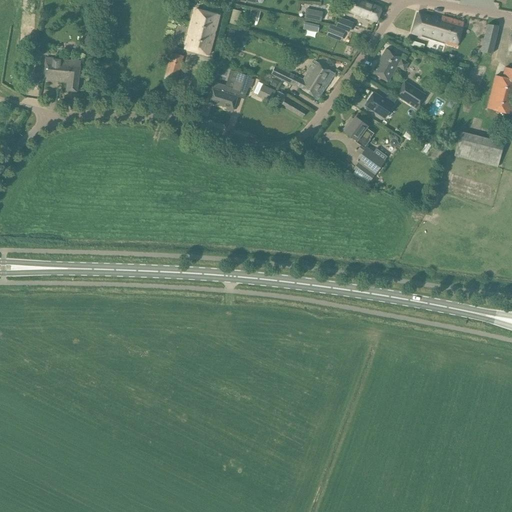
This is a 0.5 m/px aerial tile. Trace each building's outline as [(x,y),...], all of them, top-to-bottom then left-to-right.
[(381,8),(359,0),(352,0),(348,12),(376,23),(381,8)] [(219,15),(196,9),(191,25),(188,35),(187,39),(185,49),(208,55),(219,15)] [(260,11),(251,10),(248,20),(258,22),(260,11)] [(305,13),(304,18),(320,22),(322,14),(306,10),(305,13)] [(417,13),(411,33),(456,46),(463,22),(442,16),(441,20),(417,13)] [(352,25),(339,20),(336,27),(336,28),(349,33),(352,25)] [(318,31),(319,23),(303,22),(302,29),(318,31)] [(498,26),(487,25),(481,52),(493,55),(498,26)] [(228,37),(232,38),(231,40),(237,41),(239,33),(234,31),(233,33),(229,32),(228,37)] [(343,36),(329,31),(326,37),(340,42),(343,36)] [(83,34),(82,44),(92,45),(93,34),(83,34)] [(37,36),(29,35),(27,53),(35,54),(37,36)] [(411,41),(409,46),(422,50),(424,45),(411,41)] [(401,58),(386,49),(372,73),(388,82),(396,67),(404,71),(409,63),(401,59),(401,58)] [(171,53),(164,80),(176,83),(183,56),(171,53)] [(79,62),(45,60),(43,80),(67,82),(66,90),(76,91),(79,62)] [(335,74),(315,61),(304,80),(275,66),(271,75),(299,88),(317,100),(335,74)] [(511,110),(511,69),(504,67),(502,77),(495,75),(487,109),(511,115),(511,110)] [(252,77),(237,73),(232,88),(215,83),(213,90),(212,89),(208,102),(233,109),(237,97),(236,97),(238,91),(246,94),(248,88),(251,89),(254,79),(251,79),(252,77)] [(272,80),(269,86),(275,89),(278,83),(272,80)] [(417,92),(403,84),(400,89),(401,90),(397,97),(417,108),(426,94),(418,90),(417,92)] [(275,91),(262,85),(257,96),(270,102),(275,91)] [(366,103),(364,105),(370,109),(384,119),(385,118),(383,117),(390,108),(391,109),(394,104),(385,97),(383,99),(373,92),(366,103)] [(306,111),(286,98),(281,105),(302,118),(306,111)] [(360,121),(355,118),(353,119),(351,118),(349,121),(350,125),(349,125),(347,124),(343,129),(345,131),(344,132),(356,140),(357,139),(362,144),(367,137),(369,138),(373,133),(366,127),(366,126),(365,125),(366,123),(361,120),(360,121)] [(504,143),(460,131),(454,156),(497,167),(504,143)] [(425,141),(419,149),(426,154),(431,145),(425,141)] [(359,161),(353,169),(370,181),(375,173),(385,160),(384,159),(387,156),(376,148),(374,152),(363,143),(358,150),(362,153),(357,160),(359,161)]
